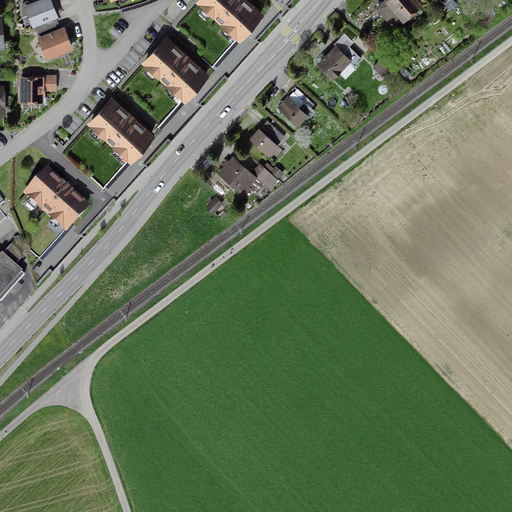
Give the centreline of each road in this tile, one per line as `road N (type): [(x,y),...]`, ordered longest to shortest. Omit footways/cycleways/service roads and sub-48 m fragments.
road 1 (track): [(0,437),(135,324),(511,40)]
road 2 (primary): [(321,0),(0,356)]
road 3 (residential): [(80,0),(89,54),(78,91),(0,157)]
road 4 (track): [(66,380),(95,423),(127,511)]
